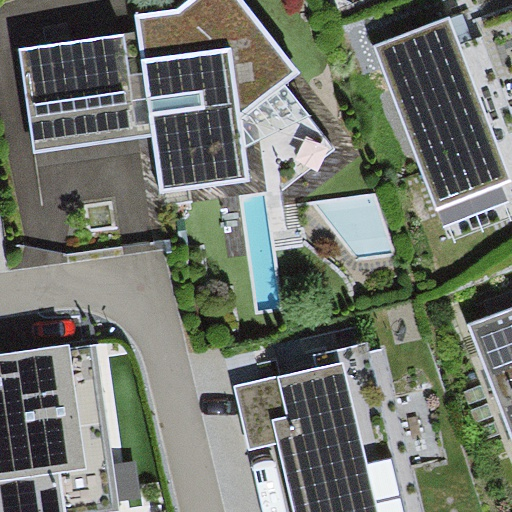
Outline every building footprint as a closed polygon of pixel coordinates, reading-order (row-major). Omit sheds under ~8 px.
[(128,45),(21,61),(35,160),(151,144),(158,198),(235,188),(261,184),(267,229),(281,227),(274,178),(325,135),(289,92),(303,81),(234,0),(205,0),(181,21),(140,26),(142,43),(128,45)] [(435,4),(364,33),(424,173),(458,162),(483,219),(511,208),(511,120),(499,87),(511,81),(511,0),(492,0),(442,20),(435,4)] [(39,163),(38,224),(96,225),(97,164),(39,163)] [(511,294),(453,317),(511,472),(511,294)] [(114,511),(93,343),(0,354),(0,511),(114,511)] [(377,511),(341,354),(233,378),(248,446),(275,440),(291,511),(377,511)]
